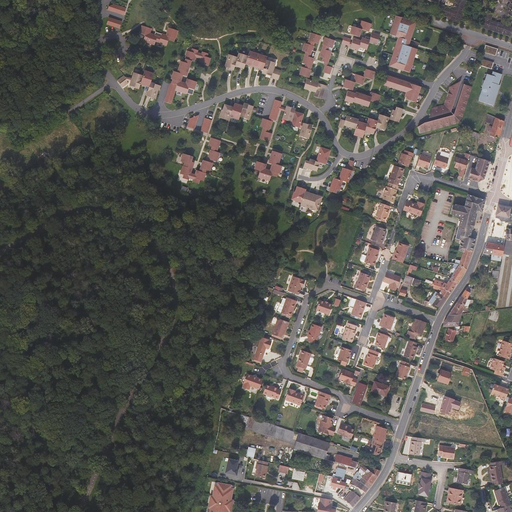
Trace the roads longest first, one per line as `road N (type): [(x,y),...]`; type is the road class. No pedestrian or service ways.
road 1 (residential): [(476,34),(402,135),(352,156),(337,147),(322,115),(272,89),(169,115),(133,106),(97,55),(105,0)]
road 2 (track): [(79,511),(128,403),(168,340),(173,283),(147,237),(95,210),(53,221),(0,251)]
road 3 (residential): [(402,428),(288,376),(283,365),(307,296),(327,286),(376,301)]
road 4 (tertiary): [(438,322),(470,271),(492,197)]
road 5 (residential): [(492,197),(418,177),(399,213)]
